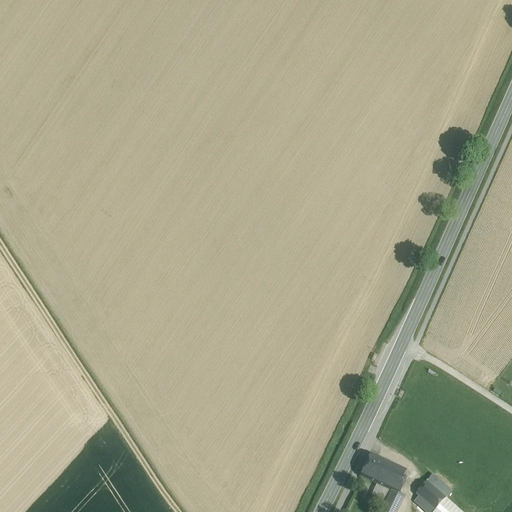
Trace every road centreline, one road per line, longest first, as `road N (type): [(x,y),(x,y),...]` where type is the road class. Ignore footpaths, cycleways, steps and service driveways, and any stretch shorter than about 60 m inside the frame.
road 1 (secondary): [(318,511),(511,96)]
road 2 (track): [(179,511),(0,247)]
road 3 (track): [(402,343),(511,412)]
